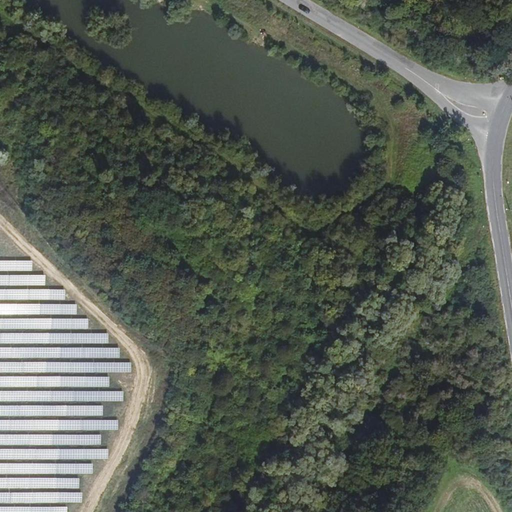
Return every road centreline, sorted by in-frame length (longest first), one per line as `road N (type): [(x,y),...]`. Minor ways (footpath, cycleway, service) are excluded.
road 1 (secondary): [(511,299),(493,178),(497,130)]
road 2 (unclassified): [(291,0),(412,72)]
